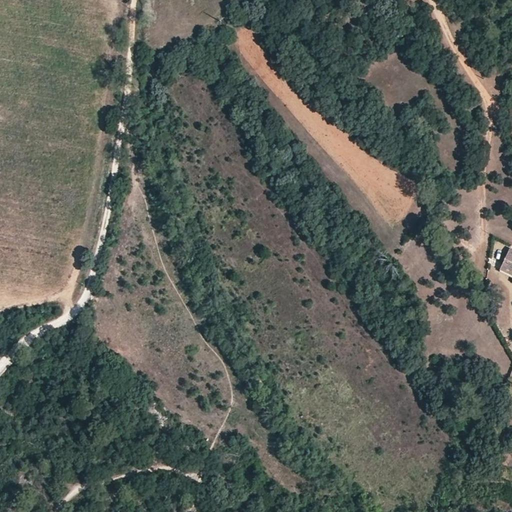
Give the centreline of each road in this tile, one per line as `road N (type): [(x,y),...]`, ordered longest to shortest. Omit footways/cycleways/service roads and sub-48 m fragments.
road 1 (track): [(132,0),(117,142),(82,295),(74,314),(30,338),(0,371)]
road 2 (track): [(497,102),(485,149),(481,255)]
road 3 (track): [(429,0),(497,102)]
